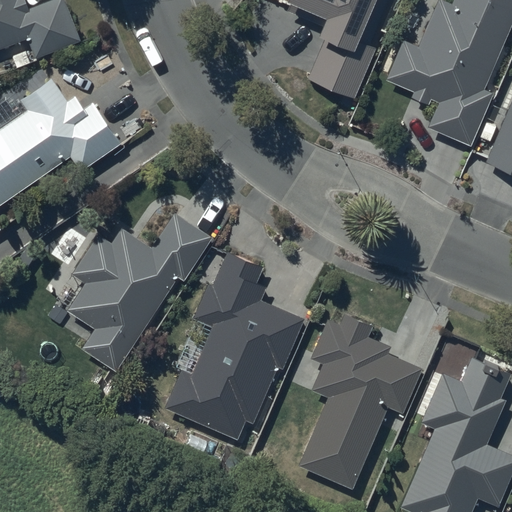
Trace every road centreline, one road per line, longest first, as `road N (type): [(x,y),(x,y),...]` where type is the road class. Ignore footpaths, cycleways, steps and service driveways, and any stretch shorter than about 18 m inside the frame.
road 1 (residential): [(156,0),(211,101),(264,154),(298,175)]
road 2 (residential): [(441,243),(386,245),(355,234),(324,217),(298,175)]
road 3 (residential): [(298,175),(344,172),(376,183),(405,200),(441,243)]
